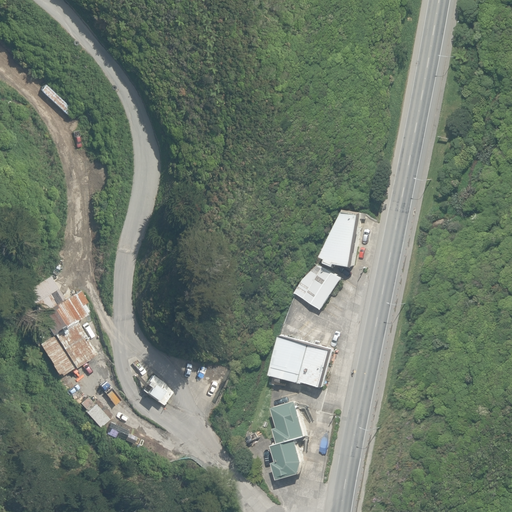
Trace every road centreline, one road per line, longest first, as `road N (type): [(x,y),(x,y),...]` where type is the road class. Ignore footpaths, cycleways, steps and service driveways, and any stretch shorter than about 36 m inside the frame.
road 1 (tertiary): [(440,0),(340,511)]
road 2 (track): [(126,338),(97,307),(78,255),(75,181),(57,120),(0,63)]
